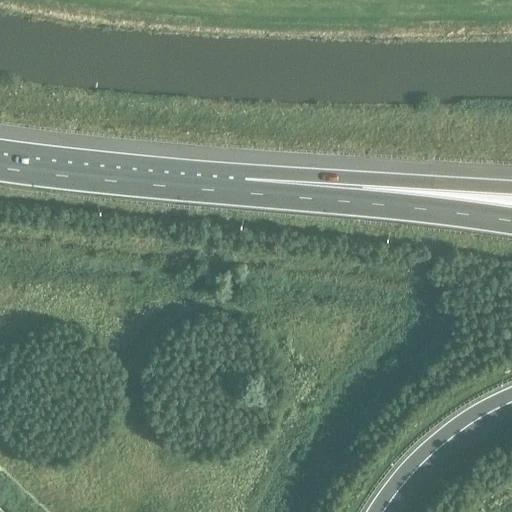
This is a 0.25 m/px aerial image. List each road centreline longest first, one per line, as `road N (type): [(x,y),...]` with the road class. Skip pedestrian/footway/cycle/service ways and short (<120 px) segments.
road 1 (motorway): [(511,222),(246,193)]
road 2 (motorway): [(511,187),(246,193)]
road 3 (motorway): [(246,193),(0,167)]
road 4 (motorway): [(373,511),(420,456),(464,420),(511,396)]
